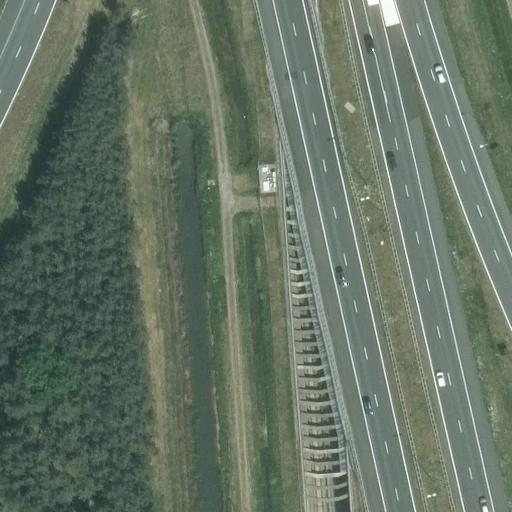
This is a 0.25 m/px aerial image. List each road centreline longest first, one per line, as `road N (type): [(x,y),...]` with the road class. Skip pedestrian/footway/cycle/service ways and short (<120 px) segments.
road 1 (motorway): [(476,511),(361,0)]
road 2 (motorway): [(286,0),(400,511)]
road 3 (motorway): [(511,288),(413,0)]
